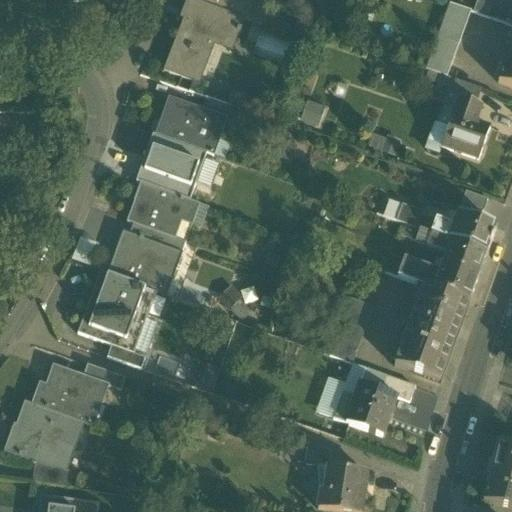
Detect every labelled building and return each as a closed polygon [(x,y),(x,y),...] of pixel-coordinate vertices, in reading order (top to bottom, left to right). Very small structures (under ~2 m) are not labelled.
[(242,21),(191,2),(190,4),(187,2),(180,20),(183,21),(164,72),(198,85),(213,46),(231,52),(242,21)] [(450,6),(426,71),(448,79),(472,13),(457,8),(450,6)] [(511,46),(498,84),(511,89),(511,46)] [(481,91),(456,82),(451,96),(459,100),(460,99),(476,105),(481,91)] [(37,91),(0,91),(0,115),(38,115),(37,91)] [(476,105),(460,99),(459,100),(455,111),(477,119),(481,107),(476,105)] [(202,112),(169,100),(155,138),(206,156),(213,159),(226,121),(202,112)] [(202,112),(226,121),(231,109),(206,100),(202,112)] [(308,102),(304,122),(322,126),(327,106),(308,102)] [(477,119),(455,111),(440,149),(477,162),(489,130),(475,125),(477,119)] [(136,184),(141,186),(189,203),(206,156),(155,138),(153,137),(136,184)] [(45,140),(0,140),(0,164),(46,164),(45,140)] [(189,203),(141,186),(127,223),(132,226),(171,240),(179,221),(197,228),(204,209),(189,203)] [(424,218),(411,214),(406,227),(413,230),(419,232),(424,218)] [(495,230),(457,216),(453,226),(447,242),(451,243),(486,256),(495,230)] [(447,227),(424,218),(419,232),(447,242),(453,226),(447,227)] [(171,240),(132,226),(128,237),(123,235),(107,277),(155,294),(165,298),(185,244),(171,240)] [(419,232),(413,230),(408,242),(414,244),(419,232)] [(447,242),(419,232),(414,244),(446,255),(451,243),(447,242)] [(93,267),(101,244),(81,237),(73,260),(93,267)] [(486,256),(451,243),(446,255),(442,266),(478,279),(486,256)] [(390,262),(385,275),(397,279),(403,262),(391,258),(390,262)] [(382,260),(378,272),(385,275),(390,262),(382,260)] [(433,274),(403,262),(397,279),(423,289),(433,292),(436,282),(432,281),(434,276),(433,274)] [(478,279),(442,266),(436,282),(433,292),(468,305),(478,279)] [(133,356),(155,294),(107,277),(100,274),(78,337),(112,349),(133,356)] [(433,292),(423,289),(411,323),(455,339),(468,305),(433,292)] [(372,309),(350,301),(329,357),(352,365),(372,309)] [(455,339),(411,323),(395,369),(439,384),(455,339)] [(133,356),(112,349),(108,360),(141,372),(145,361),(133,356)] [(126,380),(88,367),(84,378),(105,385),(104,387),(121,393),(126,380)] [(84,378),(56,369),(50,388),(40,385),(32,407),(80,424),(87,405),(97,408),(104,387),(105,385),(84,378)] [(389,396),(394,381),(366,371),(360,385),(389,396)] [(415,389),(394,381),(389,396),(396,398),(395,400),(409,405),(415,389)] [(389,396),(360,385),(354,399),(345,425),(381,438),(395,400),(396,398),(389,396)] [(342,395),(333,421),(345,425),(354,399),(342,395)] [(32,407),(26,405),(17,428),(14,427),(4,454),(36,466),(53,472),(54,469),(61,449),(71,453),(81,424),(80,424),(32,407)] [(511,445),(498,442),(488,475),(511,480),(511,445)] [(332,452),(308,444),(305,465),(327,469),(328,467),(329,467),(332,452)] [(78,478),(54,469),(53,472),(36,466),(34,471),(32,484),(76,491),(78,478)] [(329,467),(328,467),(327,469),(324,492),(320,491),(317,510),(328,511),(360,511),(366,472),(329,467)] [(511,480),(488,475),(482,502),(511,510),(511,480)] [(97,511),(98,506),(40,498),(37,511),(97,511)]
